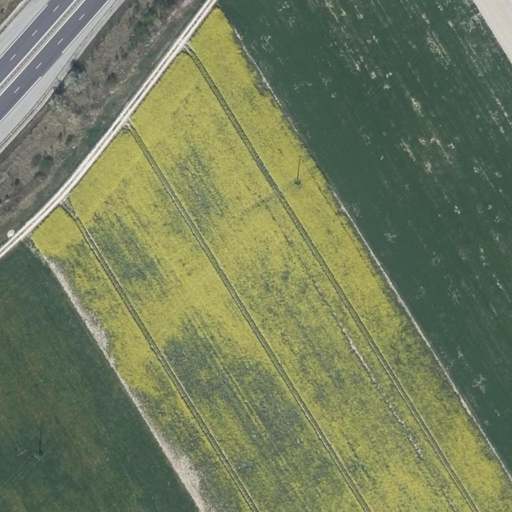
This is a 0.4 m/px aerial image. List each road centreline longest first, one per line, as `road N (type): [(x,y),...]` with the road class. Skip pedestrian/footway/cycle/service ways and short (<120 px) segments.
road 1 (track): [(0,257),(106,148),(215,0)]
road 2 (motorway): [(0,108),(96,0)]
